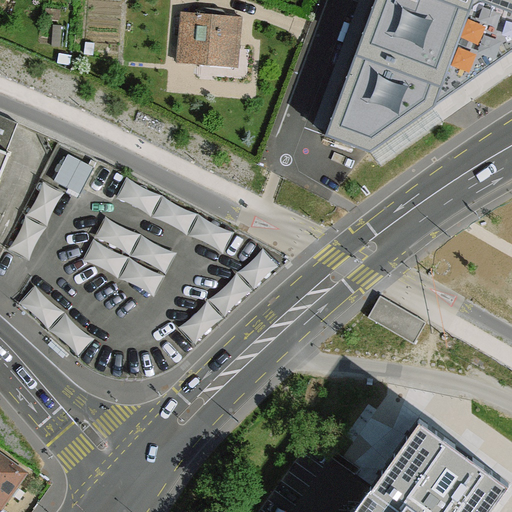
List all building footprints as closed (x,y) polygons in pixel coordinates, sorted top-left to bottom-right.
[(511,0),(369,0),(318,136),(381,164),(511,66),(511,0)] [(238,66),(241,18),(180,13),(176,62),(238,66)] [(0,173),(20,124),(0,115),(0,173)] [(59,180),(86,189),(96,159),(69,151),(59,180)] [(129,177),(121,196),(228,245),(237,226),(129,177)] [(46,179),(16,247),(35,255),(65,187),(46,179)] [(88,258),(161,290),(180,246),(108,214),(88,258)] [(417,317),(383,296),(370,316),(415,343),(427,323),(417,317)] [(491,511),(509,485),(420,422),(355,511),(491,511)] [(0,509),(3,511),(34,474),(0,447),(0,509)]
